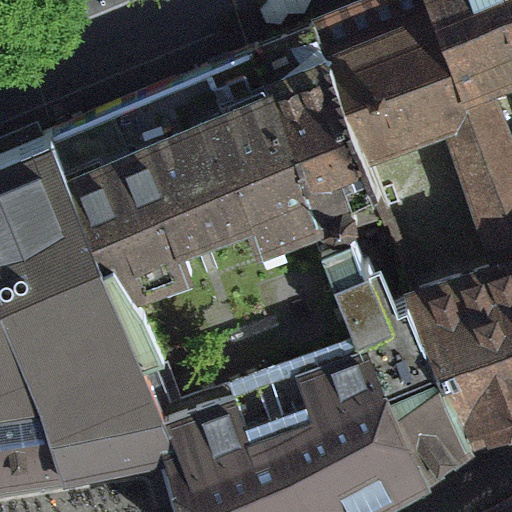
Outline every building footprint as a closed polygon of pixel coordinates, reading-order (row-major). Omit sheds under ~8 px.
[(445,0),(383,0),(329,22),(392,179),(420,246),(511,211),(511,105),(505,88),(483,98),(445,0)] [(511,0),(445,0),(483,98),(505,88),(511,85),(511,0)] [(274,44),(337,201),(392,179),(329,22),(312,29),(288,38),(274,44)] [(274,44),(217,67),(273,207),(286,238),(343,215),(337,201),(274,44)] [(191,77),(165,87),(222,227),(273,207),(217,67),(191,77)] [(144,96),(72,124),(129,265),(222,227),(165,87),(144,96)] [(72,124),(0,153),(0,264),(78,464),(186,442),(180,383),(129,265),(72,124)] [(441,336),(473,422),(511,407),(511,211),(420,246),(408,250),(441,336)] [(180,383),(186,442),(188,449),(206,511),(305,511),(434,448),(396,355),(441,336),(408,250),(386,253),(373,224),(338,238),(367,319),(180,383)] [(0,264),(0,474),(78,464),(0,264)] [(396,355),(434,448),(457,439),(478,430),(473,422),(441,336),(396,355)] [(511,511),(511,461),(436,498),(441,511),(511,511)] [(441,511),(436,498),(408,511),(441,511)]
